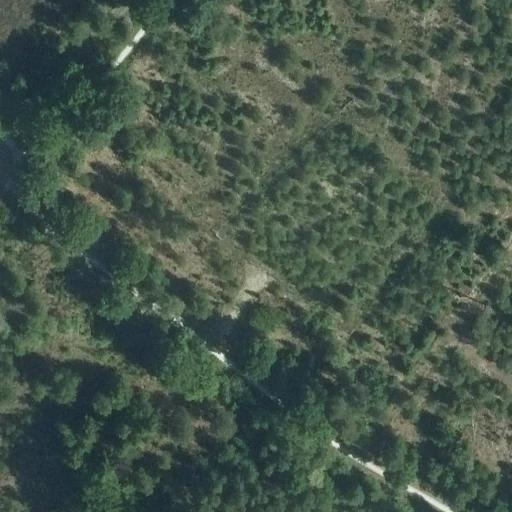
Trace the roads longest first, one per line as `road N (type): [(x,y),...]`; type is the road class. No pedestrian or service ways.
road 1 (track): [(0,176),(339,439),(467,511)]
road 2 (track): [(0,137),(128,0)]
